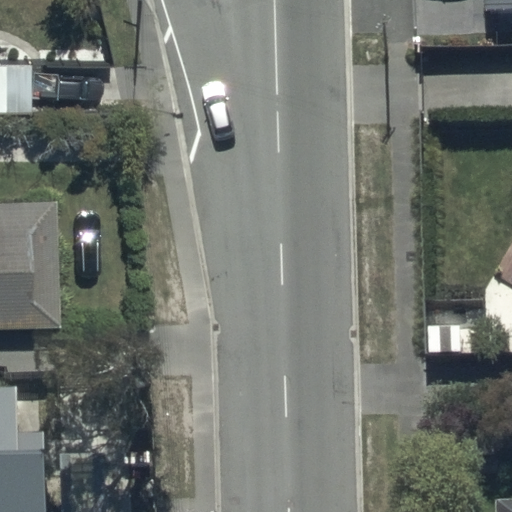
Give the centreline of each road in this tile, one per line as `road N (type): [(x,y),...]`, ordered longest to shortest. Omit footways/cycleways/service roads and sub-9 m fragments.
road 1 (tertiary): [(284,402),(185,0)]
road 2 (tertiary): [(284,402),(274,0)]
